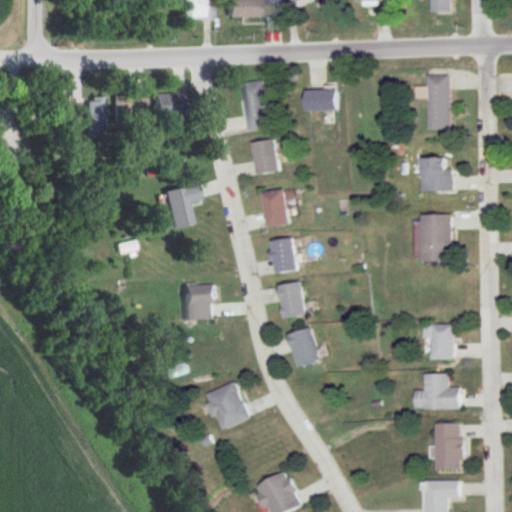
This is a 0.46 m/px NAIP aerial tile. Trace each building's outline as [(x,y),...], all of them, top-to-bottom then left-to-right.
[(177,0),(178,20),(203,20),(202,0),(177,0)] [(272,18),(272,7),(279,7),(278,0),(223,0),(223,18),(272,18)] [(432,0),(432,12),(454,12),(454,0),(432,0)] [(428,76),(428,87),(418,88),(418,98),(429,98),(430,129),(452,129),(452,75),(428,76)] [(240,84),(247,132),(271,128),(264,81),(240,84)] [(338,111),(338,90),(304,90),(304,111),(338,111)] [(182,95),(151,95),(151,121),(182,121),(182,95)] [(111,96),(111,118),(143,118),(143,96),(111,96)] [(83,135),(102,135),(102,98),(83,98),(83,135)] [(280,172),(275,140),(251,144),(257,176),(280,172)] [(454,168),(447,168),(447,159),(423,159),(423,192),(454,192),(454,168)] [(168,229),(189,226),(185,204),(197,202),(194,184),(161,190),(168,229)] [(290,224),(284,190),(261,194),(268,228),(290,224)] [(453,215),(423,215),(423,263),(453,263),(453,215)] [(275,274),(298,271),(294,239),(272,241),(275,274)] [(115,247),(118,256),(134,249),(131,241),(115,247)] [(284,320),(307,315),(301,282),(278,286),(284,320)] [(214,286),(181,287),(182,322),(215,321),(214,286)] [(454,361),(454,325),(431,325),(431,361),(454,361)] [(298,367),(321,360),(311,328),(288,335),(298,367)] [(171,378),(187,372),(184,363),(168,369),(171,378)] [(416,410),(461,410),(461,388),(450,388),(450,374),(426,374),(426,392),(416,392),(416,410)] [(250,420),(236,382),(206,393),(220,431),(250,420)] [(464,470),(464,424),(437,424),(437,470),(464,470)] [(254,488),(267,511),(291,511),(303,505),(284,471),(254,488)] [(425,511),(449,511),(449,499),(461,499),(461,481),(425,481),(425,511)]
